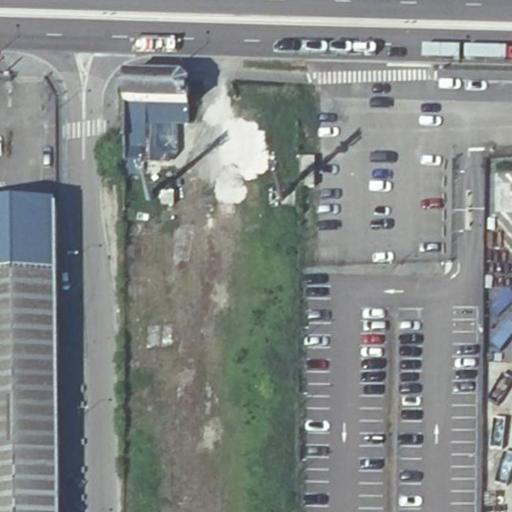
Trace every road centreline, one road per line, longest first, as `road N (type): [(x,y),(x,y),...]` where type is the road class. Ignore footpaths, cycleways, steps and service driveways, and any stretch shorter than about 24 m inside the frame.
road 1 (unclassified): [(87,36),(99,511)]
road 2 (secondary): [(87,36),(511,47)]
